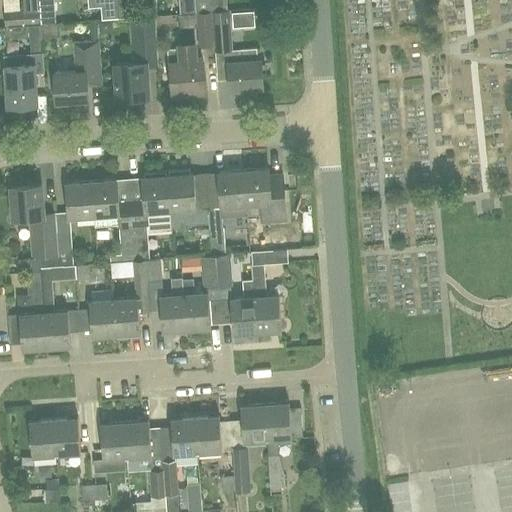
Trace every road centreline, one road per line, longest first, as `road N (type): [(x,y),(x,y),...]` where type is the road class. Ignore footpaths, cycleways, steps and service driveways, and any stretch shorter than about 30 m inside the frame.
road 1 (residential): [(345,376),(222,384),(138,366),(0,375)]
road 2 (residential): [(326,125),(0,150)]
road 3 (unclassified): [(326,125),(345,376)]
road 4 (unclassified): [(345,376),(355,511)]
road 5 (unclassified): [(317,0),(326,125)]
